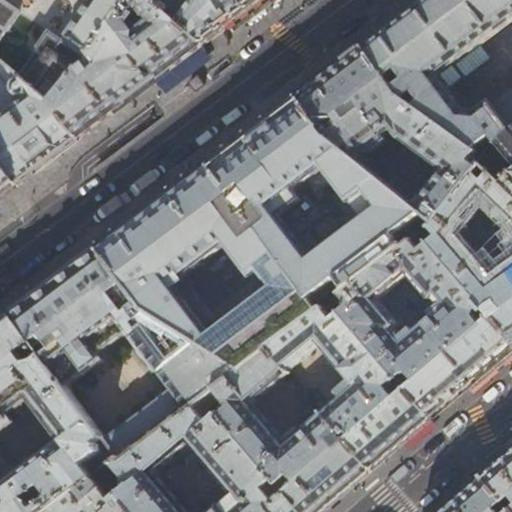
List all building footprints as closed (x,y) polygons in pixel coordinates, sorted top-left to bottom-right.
[(0,0),(0,59),(53,104),(134,2),(131,0),(0,0)] [(135,0),(134,2),(53,104),(79,139),(204,45),(151,0),(135,0)] [(151,0),(204,45),(233,23),(263,0),(151,0)] [(511,0),(429,0),(397,24),(365,49),(401,95),(489,160),(511,131),(511,0)] [(336,70),(363,50),(359,45),(333,66),(336,70)] [(365,49),(363,50),(336,70),(299,98),(331,140),(356,160),(369,150),(372,154),(389,142),(385,137),(394,131),(400,139),(421,155),(405,175),(427,192),(415,208),(436,225),(477,175),(485,166),(489,160),(401,95),(365,49)] [(79,139),(53,104),(0,59),(0,161),(18,185),(42,167),(79,139)] [(356,160),(331,140),(299,98),(260,128),(210,165),(322,312),(333,304),(423,236),(436,225),(415,208),(356,160)] [(511,131),(489,160),(485,166),(494,174),(511,190),(511,131)] [(0,198),(18,185),(0,161),(0,198)] [(158,205),(99,249),(146,311),(201,346),(218,357),(242,372),(270,351),(322,312),(210,165),(158,205)] [(423,236),(485,308),(495,300),(502,309),(493,317),(511,339),(511,190),(494,174),(486,183),(477,175),(436,225),(423,236)] [(511,339),(493,317),(485,308),(423,236),(333,304),(431,418),(467,388),(471,392),(490,376),(511,357),(511,339)] [(53,284),(11,316),(67,389),(93,370),(96,374),(103,369),(100,365),(104,362),(101,359),(109,353),(106,349),(129,332),(173,390),(106,441),(120,460),(123,463),(207,400),(213,394),(217,391),(242,372),(218,357),(200,371),(188,355),(201,346),(146,311),(99,249),(53,284)] [(431,418),(333,304),(322,312),(270,351),(288,372),(320,345),(353,383),(341,394),(343,397),(324,414),(371,470),(394,450),(431,418)] [(0,323),(0,432),(13,423),(8,415),(30,399),(64,443),(20,475),(34,493),(42,487),(51,498),(42,504),(48,511),(49,511),(101,475),(113,466),(120,460),(106,441),(67,389),(11,316),(0,323)] [(289,374),(288,372),(270,351),(242,372),(217,391),(232,408),(228,412),(213,394),(207,400),(302,511),(321,511),(340,496),(371,470),(324,414),(305,431),(302,428),(286,442),(254,405),(289,374)] [(302,511),(207,400),(123,463),(120,460),(113,466),(131,487),(119,496),(133,511),(302,511)] [(511,454),(484,478),(511,509),(511,454)] [(0,511),(48,511),(42,504),(35,510),(26,499),(34,493),(20,475),(0,490),(0,511)] [(111,502),(103,491),(110,485),(101,475),(49,511),(133,511),(119,496),(111,502)] [(511,511),(511,509),(484,478),(456,502),(444,511),(511,511)]
